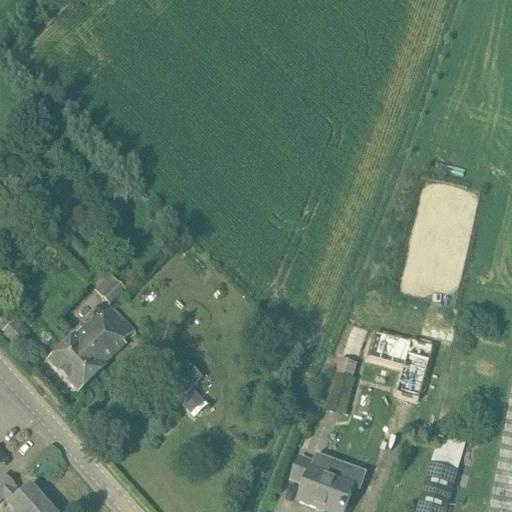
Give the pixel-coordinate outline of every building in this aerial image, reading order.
[(24,183),(12,179),(8,193),(19,197),(24,183)] [(126,291),(118,282),(103,296),(111,305),(126,291)] [(135,330),(114,307),(102,318),(100,316),(78,336),(76,334),(49,359),(79,392),(107,366),(105,364),(126,344),(123,341),(135,330)] [(376,326),(367,351),(401,364),(396,378),(419,386),(434,345),(411,337),(411,339),(376,326)] [(362,350),(347,346),(327,411),(342,416),(362,350)] [(190,389),(176,373),(166,383),(180,398),(190,389)] [(511,511),(511,399),(490,511),(511,511)] [(466,446),(441,439),(433,465),(419,511),(448,511),(459,473),(458,472),(466,446)] [(316,465),(301,460),(293,483),(307,487),(301,504),(324,511),(345,511),(354,487),(313,472),(316,465)] [(4,478),(0,481),(0,500),(3,498),(10,506),(8,507),(12,511),(48,511),(29,490),(19,498),(12,491),(14,489),(4,478)]
